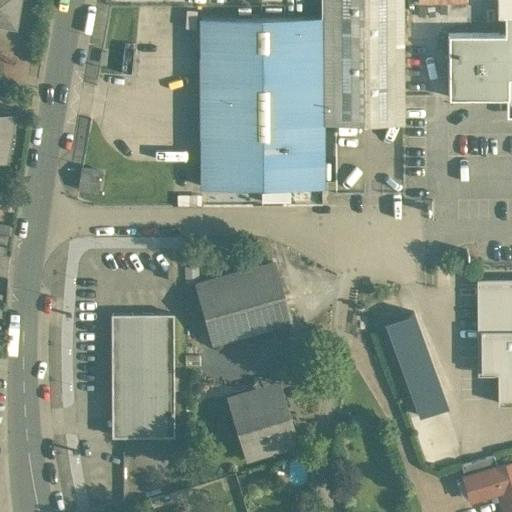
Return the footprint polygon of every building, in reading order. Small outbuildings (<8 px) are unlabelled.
[(0,0),(0,18),(12,21),(15,0),(0,0)] [(320,0),(321,116),(404,116),(403,0),(320,0)] [(511,0),(499,0),(500,13),(507,13),(508,32),(448,33),(448,96),(511,95),(511,0)] [(321,15),(201,16),(201,160),(261,160),(261,136),(321,136),(321,116),(321,15)] [(0,111),(0,160),(4,161),(12,113),(0,111)] [(321,136),(261,136),(261,160),(261,185),(322,184),(322,136),(321,136)] [(201,160),(201,161),(201,185),(261,185),(261,160),(201,160)] [(273,261),(197,283),(213,341),(289,320),(273,261)] [(511,281),(480,281),(481,370),(500,370),(500,402),(511,402),(511,281)] [(172,313),(112,313),(112,393),(173,392),(173,312),(172,312),(172,313)] [(112,393),(112,434),(174,433),(173,392),(112,393)] [(279,395),(252,403),(257,420),(240,425),(249,454),(294,440),(279,395)] [(492,454),(462,463),(464,470),(495,461),(492,454)] [(511,511),(511,461),(464,476),(471,499),(499,490),(505,511),(511,511)]
